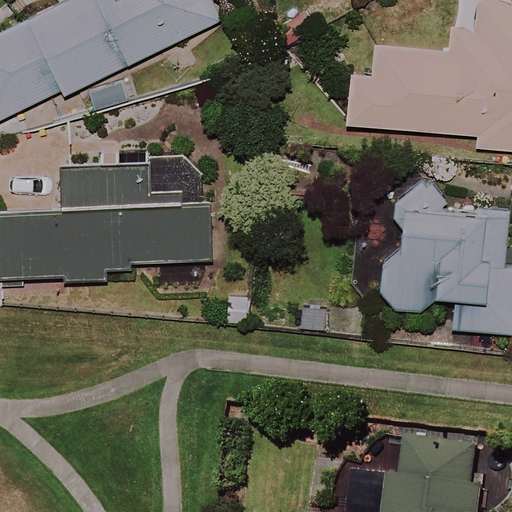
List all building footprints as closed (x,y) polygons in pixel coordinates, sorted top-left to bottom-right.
[(216,20),(206,0),(72,0),(0,35),(0,117),(63,88),(65,93),(216,20)] [(411,48),(371,44),(368,72),(340,69),(338,90),(355,91),(352,126),(473,134),(472,150),(511,152),(511,0),(455,0),(454,26),(445,26),(445,16),(443,13),(440,11),(436,9),(432,8),(429,8),(425,8),(421,9),(418,11),(415,13),(412,16),(410,19),(408,22),(407,26),(407,30),(407,34),(408,37),(410,41),(412,44),(411,48)] [(148,198),(148,167),(59,167),(59,216),(0,216),(0,277),(105,277),(105,262),(211,261),(211,198),(148,198)] [(426,308),(428,294),(462,298),(459,329),(510,335),(511,320),(511,264),(504,264),(511,209),(457,202),(456,210),(448,209),(447,205),(446,200),(444,196),(441,193),(437,190),(434,187),(429,185),(425,185),(420,184),(416,185),(411,186),(407,189),(403,192),(400,195),(398,199),(396,203),(395,208),(395,212),(396,217),(397,221),(399,225),(396,252),(391,251),(385,303),(426,308)] [(335,299),(294,296),(292,331),(333,334),(335,299)] [(474,511),(477,442),(387,439),(385,484),(350,483),(349,511),(474,511)]
